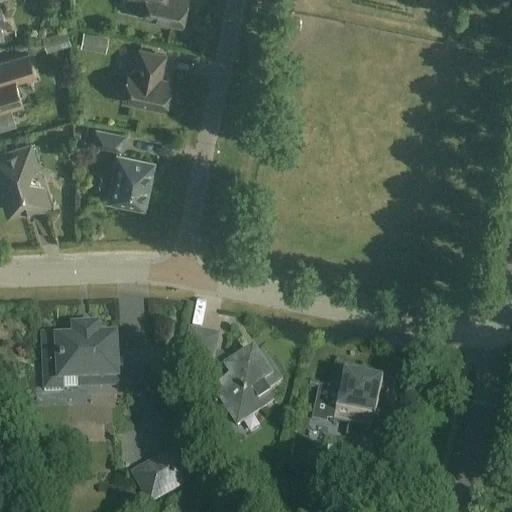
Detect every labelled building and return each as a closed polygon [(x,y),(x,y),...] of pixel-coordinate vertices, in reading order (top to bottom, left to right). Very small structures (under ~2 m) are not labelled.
[(130,0),(142,2),(139,18),(182,27),(187,0),(130,0)] [(111,55),(112,34),(87,34),(87,54),(111,55)] [(164,57),(140,52),(135,75),(128,74),(123,101),(164,110),(170,83),(159,80),(164,57)] [(0,112),(22,106),(15,85),(34,79),(28,56),(0,64),(0,75),(1,79),(0,78),(0,112)] [(124,136),(96,130),(93,145),(121,151),(124,136)] [(44,202),(28,148),(0,156),(0,177),(2,178),(0,182),(0,187),(6,191),(4,194),(10,212),(44,202)] [(153,164),(118,157),(108,202),(144,209),(153,164)] [(43,227),(47,247),(57,244),(53,225),(43,227)] [(218,337),(190,331),(185,359),(212,364),(224,383),(214,390),(237,426),(272,403),(265,392),(274,386),(272,383),(273,378),(276,376),(266,361),(260,365),(252,353),(240,361),(236,355),(226,361),(222,354),(214,353),(218,337)] [(95,343),(95,333),(75,333),(76,344),(46,345),(47,369),(48,392),(91,390),(140,388),(158,387),(157,358),(139,358),(113,360),(112,342),(95,343)] [(364,373),(337,367),(332,392),(340,393),(333,424),(371,431),(373,423),(374,424),(382,385),(362,380),(364,373)] [(187,450),(135,476),(152,509),(203,483),(187,450)] [(386,461),(356,455),(350,484),(380,490),(386,461)]
